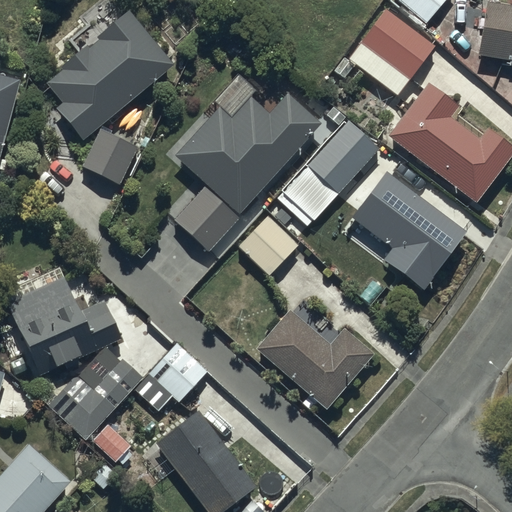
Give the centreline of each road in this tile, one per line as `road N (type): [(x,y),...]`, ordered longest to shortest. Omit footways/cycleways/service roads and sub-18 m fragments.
road 1 (residential): [(432,417),(511,305)]
road 2 (residential): [(348,511),(432,417)]
